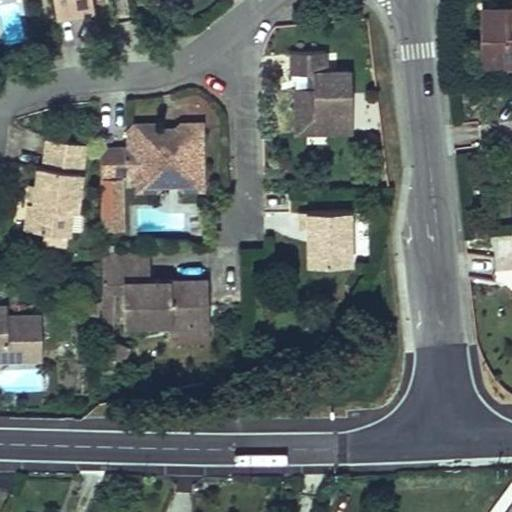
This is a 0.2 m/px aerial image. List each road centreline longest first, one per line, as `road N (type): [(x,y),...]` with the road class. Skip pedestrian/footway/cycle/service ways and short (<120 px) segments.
road 1 (tertiary): [(0,442),(457,444)]
road 2 (tertiary): [(410,0),(457,444)]
road 3 (residential): [(235,28),(182,63),(0,101)]
road 4 (residential): [(235,28),(254,229)]
